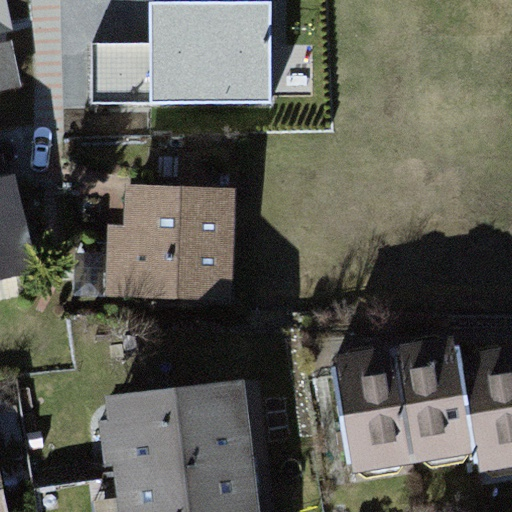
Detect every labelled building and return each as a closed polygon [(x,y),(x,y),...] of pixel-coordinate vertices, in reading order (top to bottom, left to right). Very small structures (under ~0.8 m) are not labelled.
[(6,0),(0,0),(0,41),(15,38),(6,0)] [(280,109),(281,9),(155,8),(155,43),(98,42),(98,107),(280,109)] [(21,54),(0,57),(0,102),(29,97),(21,54)] [(0,286),(36,279),(13,180),(0,182),(0,286)] [(239,203),(115,196),(108,317),(232,324),(239,203)] [(447,341),(334,361),(358,496),(471,476),(447,341)] [(511,352),(471,359),(490,482),(511,478),(511,352)] [(262,511),(247,388),(99,407),(112,511),(262,511)] [(11,511),(0,461),(0,511),(11,511)]
